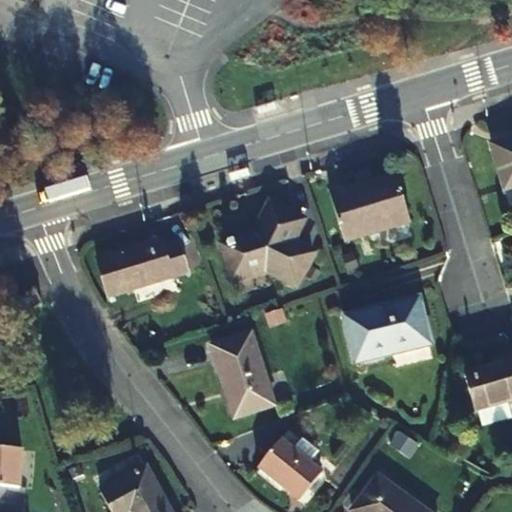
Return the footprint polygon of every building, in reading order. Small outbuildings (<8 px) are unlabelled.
[(511,138),(491,145),(503,189),(511,186),(511,138)] [(329,194),(345,245),(411,225),(397,177),(347,193),(345,189),(329,194)] [(250,237),(219,249),(233,281),(264,269),(295,281),(309,251),(287,241),(297,219),(265,205),(250,237)] [(161,245),(111,261),(124,299),(189,278),(179,249),(164,254),(161,245)] [(39,298),(20,304),(25,319),(44,313),(39,298)] [(422,300),(348,319),(360,365),(434,346),(422,300)] [(249,337),(211,351),(237,422),(275,408),(249,337)] [(511,364),(462,376),(475,422),(511,413),(511,364)] [(0,500),(28,500),(28,462),(18,462),(18,426),(0,425),(0,500)] [(320,511),(338,490),(281,445),(259,473),(308,511),(320,511)] [(97,481),(104,494),(149,471),(142,458),(97,481)] [(170,511),(149,471),(104,494),(113,511),(170,511)] [(419,511),(379,483),(358,511),(419,511)] [(28,500),(0,500),(0,511),(29,511),(29,500),(28,500)]
